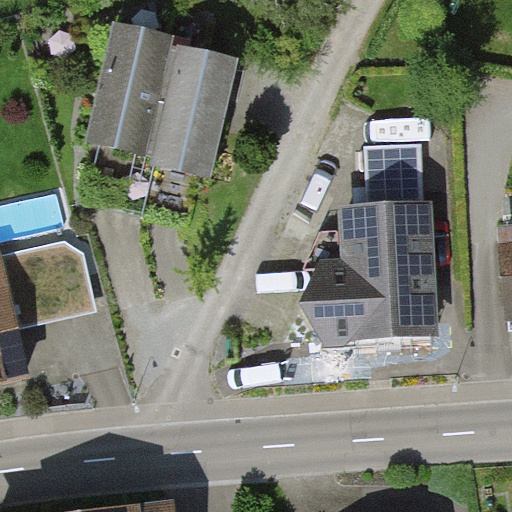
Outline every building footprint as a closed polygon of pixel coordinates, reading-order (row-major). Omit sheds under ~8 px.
[(100,39),(73,150),(133,165),(161,54),(100,39)] [(164,46),(134,167),(198,183),(228,61),(164,46)] [(298,277),(303,350),(431,342),(422,208),(331,214),(335,275),(298,277)] [(511,247),(477,250),(484,342),(511,339),(511,247)] [(0,398),(22,395),(7,300),(0,301),(0,398)]
